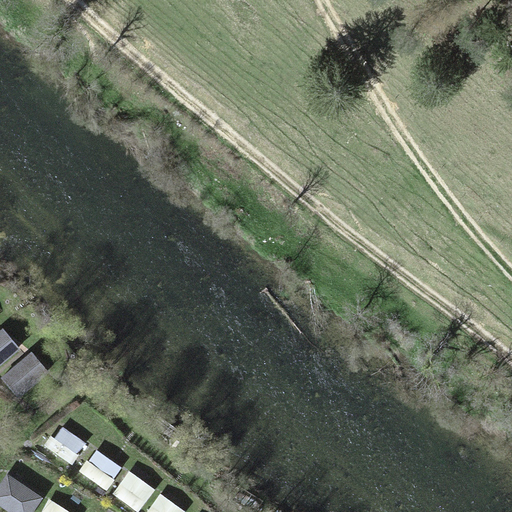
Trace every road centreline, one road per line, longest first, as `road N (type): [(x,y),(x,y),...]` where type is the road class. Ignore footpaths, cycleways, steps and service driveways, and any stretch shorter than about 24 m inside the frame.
road 1 (track): [(511,360),(71,0)]
road 2 (track): [(319,0),(410,149),(511,275)]
